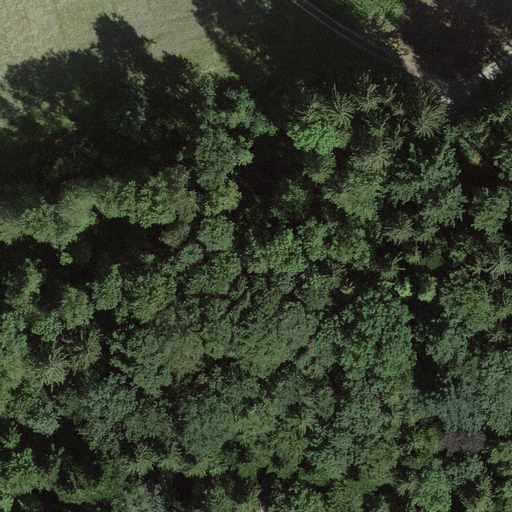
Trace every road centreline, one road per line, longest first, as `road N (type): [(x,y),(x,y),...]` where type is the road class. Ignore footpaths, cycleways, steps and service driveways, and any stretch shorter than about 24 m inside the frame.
road 1 (residential): [(0,330),(159,290),(361,199),(438,93),(511,51)]
road 2 (track): [(511,495),(482,472),(376,441),(0,431)]
road 3 (track): [(301,0),(438,93)]
road 4 (track): [(511,226),(361,199)]
